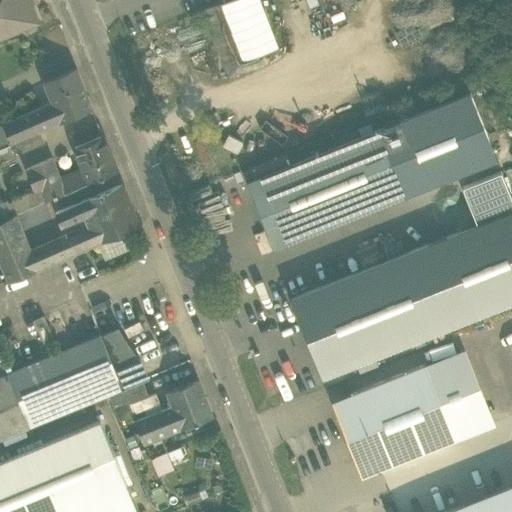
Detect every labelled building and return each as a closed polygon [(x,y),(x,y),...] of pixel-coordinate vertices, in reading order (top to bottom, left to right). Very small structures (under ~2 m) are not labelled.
[(0,0),(0,36),(36,21),(27,0),(0,0)] [(259,0),(229,0),(218,5),(240,61),(277,46),(259,0)] [(76,68),(44,82),(54,109),(59,122),(92,108),(76,68)] [(39,107),(2,123),(10,143),(17,140),(39,131),(59,122),(54,109),(42,114),(39,107)] [(2,123),(0,123),(0,147),(10,143),(2,123)] [(381,128),(247,181),(273,247),(407,194),(389,147),(406,140),(399,123),(382,129),(381,128)] [(39,131),(17,140),(18,143),(16,144),(20,154),(25,152),(25,153),(45,144),(39,131)] [(116,170),(102,135),(75,147),(85,173),(79,171),(60,179),(65,192),(116,170)] [(52,157),(31,166),(31,167),(25,169),(33,189),(40,204),(65,192),(60,179),(52,157)] [(511,199),(500,170),(461,185),(476,221),(511,206),(511,199)] [(122,183),(55,212),(61,226),(79,218),(85,231),(67,239),(65,235),(28,251),(36,269),(138,225),(122,183)] [(15,206),(18,213),(40,204),(33,189),(7,200),(11,208),(15,206)] [(7,200),(0,203),(0,221),(14,215),(18,213),(15,206),(11,208),(7,200)] [(511,208),(290,298),(322,375),(511,298),(511,208)] [(28,251),(14,215),(0,221),(0,262),(8,281),(36,269),(28,251)] [(0,375),(0,438),(108,394),(141,380),(147,378),(140,359),(138,360),(117,329),(100,336),(100,334),(0,375)] [(425,363),(350,394),(357,412),(339,420),(354,457),(372,450),(380,469),(455,438),(447,419),(477,407),(462,370),(432,382),(425,363)] [(172,405),(134,420),(135,422),(142,440),(143,443),(212,415),(198,378),(166,391),(172,405)] [(141,380),(108,394),(113,407),(117,406),(127,402),(147,394),(141,380)] [(127,402),(117,406),(121,417),(132,413),(127,402)] [(100,420),(0,460),(0,511),(123,511),(136,507),(100,420)] [(135,422),(122,427),(129,445),(142,440),(135,422)] [(158,472),(173,465),(166,450),(151,456),(158,472)] [(511,511),(511,483),(440,511),(511,511)]
